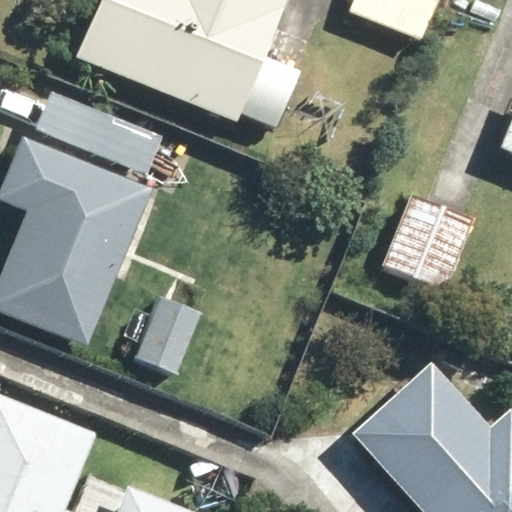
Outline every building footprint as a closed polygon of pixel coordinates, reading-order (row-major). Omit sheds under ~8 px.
[(99,0),(76,55),(236,121),(239,113),(278,129),(303,68),(269,54),(290,0),(99,0)] [(437,0),(351,0),(347,11),(420,42),(437,0)] [(162,137),(54,90),(34,136),(23,131),(0,184),(0,201),(29,214),(0,280),(0,306),(91,346),(160,188),(143,180),(162,137)] [(511,123),(502,150),(511,154),(511,123)] [(477,221),(407,194),(378,270),(448,296),(477,221)] [(435,362),(353,432),(422,511),(511,511),(511,409),(506,403),(486,420),(435,362)] [(0,388),(0,511),(192,511),(96,472),(79,511),(66,511),(100,430),(0,388)]
